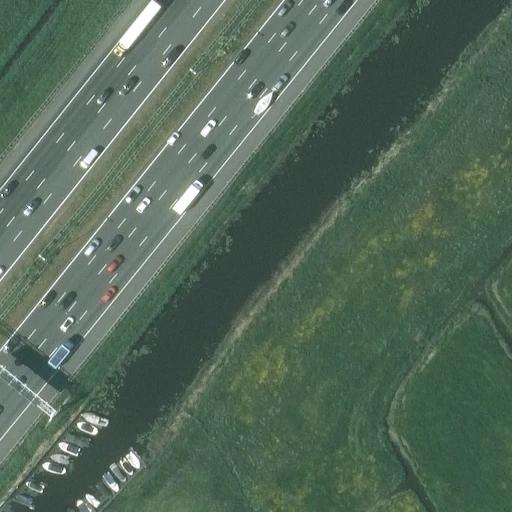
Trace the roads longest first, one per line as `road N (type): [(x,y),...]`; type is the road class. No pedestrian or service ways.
road 1 (motorway): [(0,394),(321,0)]
road 2 (motorway): [(189,0),(0,233)]
